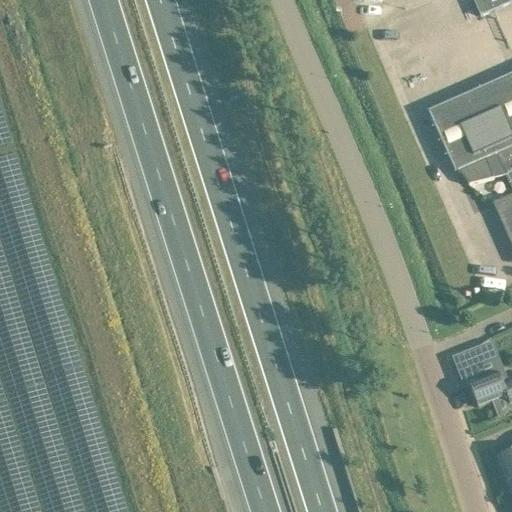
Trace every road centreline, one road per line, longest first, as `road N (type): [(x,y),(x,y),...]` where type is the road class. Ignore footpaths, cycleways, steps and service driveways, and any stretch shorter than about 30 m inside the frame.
road 1 (motorway): [(104,0),(266,511)]
road 2 (motorway): [(323,511),(162,0)]
road 3 (residential): [(424,349),(289,0)]
road 4 (residential): [(478,511),(424,349)]
